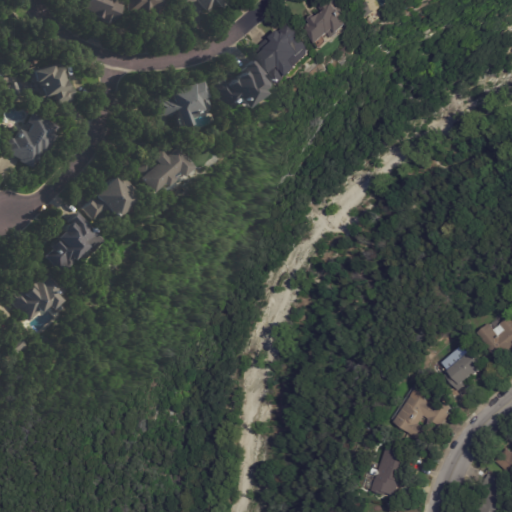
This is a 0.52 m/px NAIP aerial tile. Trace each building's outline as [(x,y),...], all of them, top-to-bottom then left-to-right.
[(112,25),(99,21),(100,19),(81,12),(85,0),(116,0),(122,2),(114,26),(112,25)] [(165,0),(165,4),(164,8),(163,8),(161,21),(151,19),(151,16),(127,13),(128,0),(165,0)] [(232,0),(220,9),(217,4),(207,12),(197,0),(232,0)] [(361,21),(364,25),(353,34),(352,33),(345,39),(341,34),(327,44),(314,27),(319,23),(317,20),(323,16),(325,19),(332,13),(327,6),(334,1),(335,3),(338,0),(342,0),(350,11),(352,9),(356,14),(357,13),(360,17),(359,18),(361,21)] [(383,18),(381,19),(373,8),(381,2),(389,14),(383,18)] [(317,52),(319,54),(305,67),(307,70),(296,79),(291,73),(291,74),(290,81),(283,87),(256,54),(278,36),(279,37),(296,23),(317,49),(316,50),(317,52)] [(258,97),(244,109),(234,97),(231,100),(232,101),(229,104),(227,102),(222,106),(208,89),(212,85),(211,84),(215,80),(216,81),(220,78),(226,85),(232,79),(233,81),(236,78),(235,77),(242,71),(240,69),(250,60),(267,80),(262,84),(263,84),(262,88),(259,91),(262,94),(258,97)] [(63,74),(67,89),(72,87),(76,101),(58,106),(55,95),(44,99),(39,83),(33,84),(30,73),(59,64),(63,74)] [(208,109),(188,116),(191,126),(181,129),(176,117),(151,116),(152,99),(171,99),(168,93),(192,85),(192,86),(200,83),(206,98),(205,99),(209,109),(208,109)] [(57,142),(42,169),(35,165),(32,170),(19,162),(19,161),(4,153),(7,147),(5,146),(10,137),(14,139),(19,130),(27,134),(31,126),(27,124),(33,114),(61,129),(59,134),(61,135),(57,142)] [(172,149),(190,169),(179,179),(174,173),(169,178),(172,181),(164,189),(161,185),(150,195),(137,180),(138,180),(131,171),(150,155),(151,156),(157,152),(158,151),(156,148),(164,140),(172,149)] [(81,208),(91,198),(93,199),(94,198),(93,196),(118,173),(140,196),(114,220),(109,214),(96,226),(80,208),(81,208)] [(78,214),(97,235),(96,236),(101,241),(90,252),(86,249),(72,262),(67,268),(68,269),(61,274),(45,257),(52,251),(49,248),(57,240),(55,238),(69,225),(67,223),(77,213),(78,214)] [(57,285),(63,291),(63,293),(59,297),(57,297),(56,296),(54,298),(59,303),(50,312),(46,308),(38,315),(37,314),(28,323),(5,298),(13,291),(14,292),(17,288),(24,295),(29,290),(28,288),(32,284),(33,285),(39,279),(40,281),(47,275),(57,285)] [(511,353),(501,361),(481,333),(493,323),(497,329),(511,317),(511,353)] [(14,350),(22,344),(26,348),(18,355),(14,350)] [(480,374),(478,375),(477,374),(468,382),(470,383),(461,391),(447,375),(476,350),(489,366),(480,374)] [(448,417),(442,426),(427,415),(421,424),(429,429),(422,440),(396,422),(414,396),(416,397),(420,392),(440,406),(444,401),(454,408),(448,417)] [(410,460),(396,499),(372,490),(376,479),(377,479),(389,447),(412,455),(410,460)] [(511,473),(503,464),(511,455),(511,473)] [(477,511),(475,511),(481,497),(484,498),(488,489),(485,487),(491,474),(511,483),(511,494),(504,511),(477,511)]
